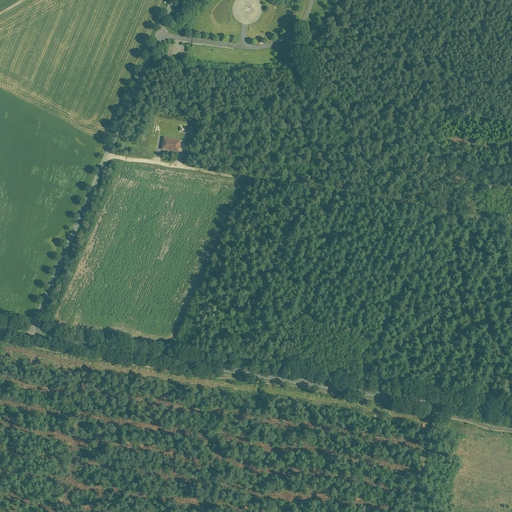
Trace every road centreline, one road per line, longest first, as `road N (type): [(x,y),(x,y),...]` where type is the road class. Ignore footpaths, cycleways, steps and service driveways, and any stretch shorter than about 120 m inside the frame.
road 1 (secondary): [(511,417),(32,336)]
road 2 (track): [(511,220),(105,156)]
road 3 (residential): [(171,0),(32,336)]
